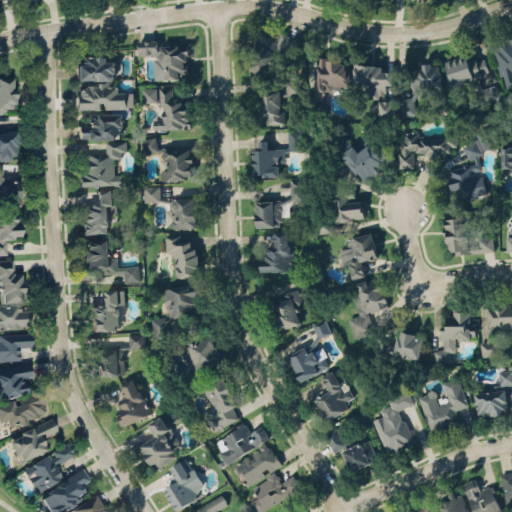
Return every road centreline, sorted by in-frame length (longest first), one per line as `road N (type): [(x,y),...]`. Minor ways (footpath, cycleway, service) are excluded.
road 1 (residential): [(350,504),(268,372),(241,303),(222,3)]
road 2 (residential): [(0,38),(239,2),(368,26),(431,28),(511,2)]
road 3 (residential): [(151,511),(93,419),(71,366),(51,29)]
road 4 (residential): [(511,440),(350,504)]
road 5 (residential): [(511,268),(447,275),(424,265),(411,201)]
